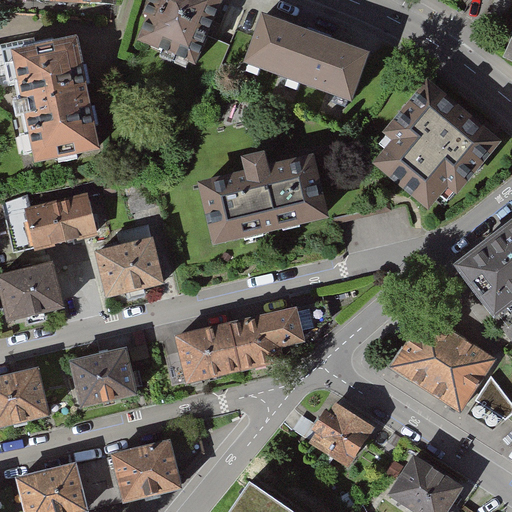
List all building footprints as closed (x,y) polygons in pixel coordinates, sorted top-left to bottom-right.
[(0,0),(114,10),(114,0),(0,0)] [(196,64),(221,0),(147,0),(141,16),(148,19),(139,41),(196,64)] [(370,52),(263,13),(243,68),(350,107),(370,52)] [(78,53),(10,67),(33,178),(101,164),(78,53)] [(389,143),(372,162),(429,210),(449,186),(458,194),(502,142),(425,78),(378,134),(389,143)] [(247,171),(202,181),(217,246),(325,220),(309,154),(264,165),(261,150),(243,155),(247,171)] [(86,200),(24,215),(35,260),(98,245),(86,200)] [(511,221),(457,266),(493,316),(511,301),(511,221)] [(154,244),(94,259),(107,310),(166,295),(154,244)] [(53,266),(0,280),(0,298),(10,333),(67,317),(53,266)] [(511,301),(493,316),(511,341),(511,301)] [(293,302),(179,328),(191,382),(281,362),(277,345),(302,340),(293,302)] [(463,412),(495,360),(422,316),(390,368),(463,412)] [(127,346),(69,360),(81,410),(140,395),(127,346)] [(38,364),(0,374),(0,428),(52,414),(38,364)] [(511,414),(511,403),(491,378),(476,401),(505,421),(511,414)] [(372,427),(329,401),(305,441),(348,466),(372,427)] [(485,413),(484,410),(482,407),(479,407),(476,407),(474,409),(473,412),(474,415),(476,417),(479,418),(482,418),(484,416),(485,413)] [(498,421),(498,418),(495,416),(492,415),(490,416),(487,418),(486,421),(487,424),(489,426),(492,427),(495,426),(497,424),(498,421)] [(170,438),(114,454),(128,501),(183,485),(170,438)] [(450,511),(465,484),(411,455),(389,496),(419,511),(450,511)] [(77,458),(16,474),(25,511),(81,511),(90,510),(77,458)] [(263,511),(240,496),(229,511),(263,511)]
